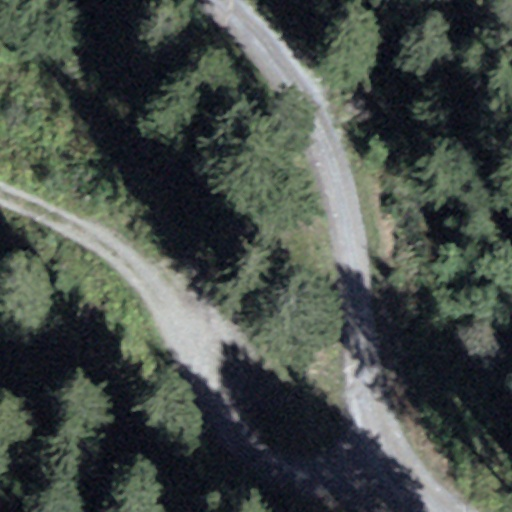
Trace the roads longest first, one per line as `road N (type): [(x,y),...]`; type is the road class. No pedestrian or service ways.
road 1 (track): [(219,0),(297,80),(324,133),(345,208),(373,479),(426,511)]
road 2 (track): [(373,479),(304,481),(247,455),(222,430),(172,310),(142,272),(94,236),(0,189)]
